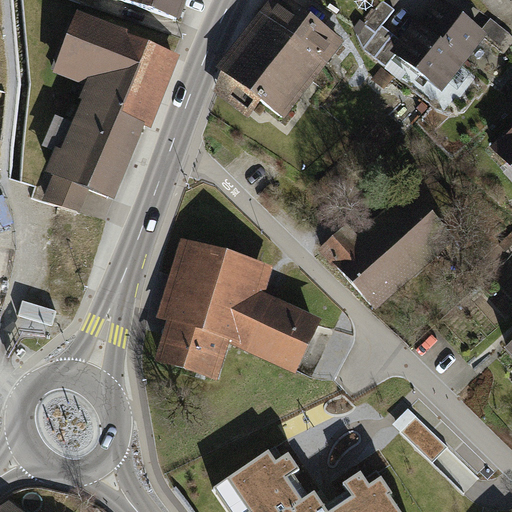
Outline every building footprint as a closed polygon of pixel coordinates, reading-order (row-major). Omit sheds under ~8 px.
[(111,0),(186,25),(194,0),(111,0)] [(351,46),(290,0),(278,0),(221,74),(289,126),(351,46)] [(441,90),(463,62),(423,31),(417,27),(404,44),(383,27),(395,12),(381,1),(356,34),(364,50),(388,68),(397,56),(441,90)] [(423,31),(463,62),(482,36),(442,6),(423,31)] [(89,90),(45,198),(77,211),(86,190),(112,200),(142,126),(145,127),(173,56),(84,20),(60,78),(89,90)] [(511,134),(491,153),(511,175),(511,134)] [(453,239),(410,192),(354,242),(345,232),(324,251),(376,308),(453,239)] [(266,298),(274,269),(181,241),(157,319),(165,322),(155,363),(217,384),(229,347),(296,378),(323,322),(266,298)] [(437,463),(450,448),(412,414),(398,429),(437,463)] [(275,444),(210,488),(226,511),(401,511),(378,477),(366,485),(361,477),(349,485),(355,494),(328,511),(324,511),(314,496),(308,500),(292,477),(302,470),(289,450),(282,455),(275,444)]
